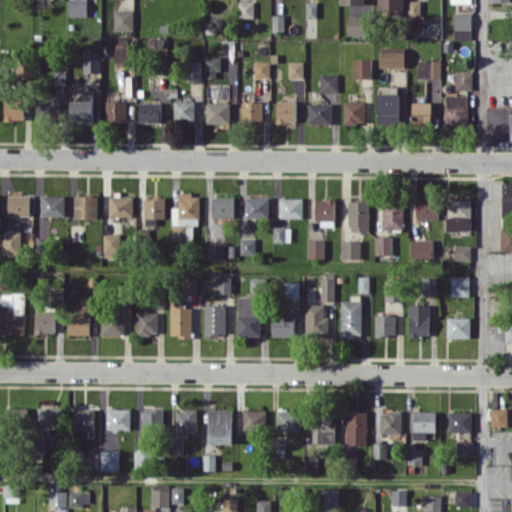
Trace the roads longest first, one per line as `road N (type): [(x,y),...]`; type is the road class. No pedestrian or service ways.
road 1 (residential): [(0,158),(511,161)]
road 2 (residential): [(0,371),(511,374)]
